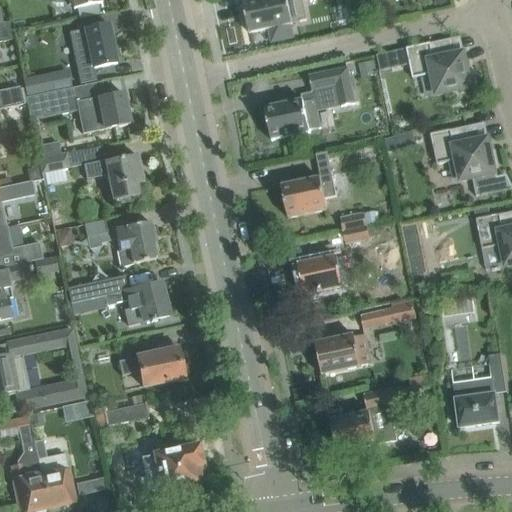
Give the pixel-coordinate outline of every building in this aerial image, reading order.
[(47,0),(51,15),(82,8),(101,4),(100,0),(47,0)] [(292,25),(286,0),(254,0),(243,3),(249,34),(270,29),(272,42),(293,38),(290,25),(292,25)] [(0,44),(13,41),(9,24),(0,25),(0,44)] [(85,31),(71,34),(81,84),(97,81),(95,69),(117,65),(108,25),(89,30),(84,30),(85,31)] [(436,96),(452,93),(471,89),(464,54),(452,56),(449,40),(406,49),(413,80),(431,76),(436,96)] [(361,78),(375,75),(372,62),(358,65),(361,78)] [(272,141),(291,137),(311,133),(311,132),(321,130),(317,108),(327,106),(328,110),(355,105),(353,93),(350,93),(350,90),(352,89),(347,68),(309,76),(312,93),(305,95),(306,101),(265,109),(272,141)] [(69,90),(65,74),(46,78),(49,94),(69,90)] [(129,125),(123,94),(105,98),(102,83),(25,99),(30,122),(79,112),(84,134),(82,134),(83,135),(129,125)] [(0,111),(24,106),(20,89),(0,93),(0,111)] [(496,179),(495,175),(488,139),(476,142),(473,126),(431,135),(437,166),(456,162),(460,182),(473,180),(476,198),(511,190),(511,188),(511,189),(506,177),(496,179)] [(39,161),(38,161),(41,175),(42,175),(63,171),(84,166),(81,152),(62,156),(39,161)] [(325,200),(336,197),(327,154),(316,156),(321,179),(282,187),(288,219),(327,211),(325,200)] [(113,202),(119,201),(139,197),(136,185),(142,184),(136,156),(105,163),(105,162),(84,166),(86,176),(106,172),(113,202)] [(39,179),(36,168),(25,171),(28,182),(39,179)] [(0,229),(4,228),(0,207),(0,202),(16,199),(14,187),(0,190),(0,229)] [(374,212),(364,214),(366,225),(376,223),(374,212)] [(363,213),(340,218),(342,232),(366,227),(365,226),(363,213)] [(511,213),(499,216),(476,220),(482,250),(501,247),(505,267),(511,266),(511,213)] [(115,231),(115,232),(105,234),(102,222),(83,226),(88,250),(117,244),(119,253),(117,254),(120,269),(132,266),(156,261),(153,246),(155,245),(150,223),(115,231)] [(366,227),(342,232),(345,245),(368,240),(368,238),(375,237),(373,226),(366,227)] [(0,229),(0,258),(1,259),(0,257),(12,254),(11,247),(8,247),(4,228),(0,229)] [(70,230),(55,233),(58,248),(73,245),(70,230)] [(12,254),(0,257),(1,259),(2,267),(33,261),(30,251),(12,254)] [(305,297),(324,293),(344,289),(344,287),(354,285),(349,258),(338,260),(338,257),(298,265),(305,297)] [(12,301),(8,284),(57,273),(55,261),(0,272),(0,321),(12,319),(8,301),(12,301)] [(77,290),(67,292),(71,308),(105,299),(107,307),(115,305),(115,304),(127,301),(129,310),(123,312),(127,328),(143,324),(149,322),(169,317),(160,284),(128,292),(125,278),(99,284),(77,290)] [(442,318),(456,316),(454,301),(440,303),(442,318)] [(383,311),(360,316),(363,329),(386,324),(383,311)] [(21,356),(57,349),(54,335),(0,346),(0,395),(3,395),(3,397),(14,395),(14,392),(16,392),(20,412),(46,406),(43,390),(29,393),(21,356)] [(322,376),(341,372),(361,368),(361,366),(371,364),(365,336),(354,338),(354,336),(315,344),(322,376)] [(143,388),(164,384),(183,380),(176,345),(156,349),(157,355),(118,363),(121,378),(140,374),(143,388)] [(493,380),(453,385),(455,400),(456,410),(459,429),(499,424),(496,404),(495,396),(507,394),(502,357),(490,359),(493,380)] [(389,407),(404,404),(401,388),(364,396),(368,414),(331,421),(338,453),(397,441),(394,426),(389,427),(386,415),(391,414),(389,407)] [(94,417),(97,430),(147,419),(142,398),(96,407),(98,416),(94,417)] [(39,511),(47,510),(37,462),(28,418),(0,423),(0,434),(1,441),(19,437),(22,454),(16,463),(17,466),(11,468),(19,511),(39,511)] [(141,459),(148,493),(186,485),(187,486),(206,482),(202,464),(201,464),(197,447),(141,459)] [(75,504),(71,485),(68,472),(67,472),(64,457),(37,462),(47,510),(75,504)] [(76,487),(78,499),(106,493),(103,481),(76,487)]
